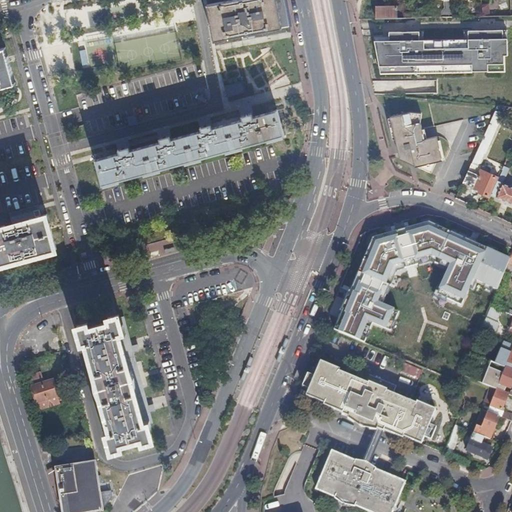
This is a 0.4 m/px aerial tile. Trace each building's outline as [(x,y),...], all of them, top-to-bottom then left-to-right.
[(279,29),(273,0),(230,0),(208,4),(208,5),(211,4),(218,39),(215,40),(215,41),(279,29)] [(273,0),(279,29),(291,26),(285,0),(273,0)] [(357,0),(358,9),(376,7),(375,0),(357,0)] [(441,18),(453,18),(450,0),(447,0),(447,2),(444,2),(444,8),(441,15),(441,18)] [(401,8),(403,19),(415,19),(413,3),(401,4),(401,8)] [(211,4),(208,5),(215,40),(218,39),(211,4)] [(483,18),(490,17),(489,6),(482,6),(483,18)] [(401,8),(376,8),(376,19),(403,19),(401,8)] [(389,37),(373,37),(380,70),(471,69),(471,72),(487,72),(487,68),(503,68),(503,57),(507,56),(506,39),(502,40),(502,31),(468,32),(468,40),(419,41),(419,33),(389,33),(389,37)] [(0,88),(1,88),(15,84),(5,48),(0,49),(0,88)] [(86,50),(80,52),(84,66),(90,65),(86,50)] [(246,92),(242,81),(231,84),(224,85),(228,98),(246,92)] [(221,122),(210,125),(208,119),(198,122),(201,132),(170,140),(167,130),(157,133),(159,143),(129,151),(126,141),(116,144),(119,154),(95,161),(102,186),(290,134),(283,109),(252,118),(249,108),(239,110),(241,117),(226,120),(221,122)] [(390,118),(396,147),(398,158),(399,160),(414,167),(414,168),(417,168),(436,163),(442,162),(437,138),(424,140),(420,124),(421,115),(409,114),(390,118)] [(436,163),(417,168),(431,174),(436,163)] [(499,179),(491,196),(511,205),(511,187),(503,183),(510,170),(504,167),(499,179)] [(479,193),(490,198),(491,196),(499,179),(481,171),(479,176),(468,171),(463,184),(480,191),(479,193)] [(0,264),(13,261),(13,260),(38,253),(38,255),(55,250),(53,241),(51,242),(47,224),(48,224),(46,215),(29,220),(29,221),(4,228),(4,227),(0,228),(0,264)] [(430,222),(373,239),(334,331),(392,355),(404,353),(414,347),(420,339),(425,325),(436,330),(441,317),(446,320),(454,303),(486,317),(491,307),(509,265),(511,258),(430,222)] [(486,317),(480,333),(492,338),(495,332),(504,312),(491,307),(486,317)] [(150,412),(146,401),(127,330),(131,329),(127,314),(109,318),(111,325),(106,327),(105,324),(94,327),(95,329),(90,331),(88,324),(78,327),(83,344),(87,343),(90,355),(87,357),(88,360),(91,359),(94,369),(90,370),(93,381),(97,380),(100,392),(96,393),(99,403),(103,402),(106,416),(103,417),(104,420),(108,420),(111,433),(107,434),(112,451),(121,448),(119,442),(125,440),(126,443),(136,440),(136,438),(141,436),(143,443),(153,440),(151,434),(155,433),(150,412)] [(508,363),(511,353),(511,345),(503,342),(494,364),(506,369),(508,363)] [(499,385),(506,369),(494,364),(492,363),(482,385),(491,389),(504,394),(507,389),(499,385)] [(393,395),(362,382),(321,364),(307,397),(325,404),(357,417),(359,420),(363,422),(368,424),(372,424),(385,429),(422,444),(435,412),(393,395)] [(499,385),(507,389),(511,390),(511,386),(511,371),(506,369),(499,385)] [(31,375),(32,384),(45,382),(43,372),(31,375)] [(362,382),(393,395),(396,387),(366,374),(362,382)] [(54,380),(33,387),(37,402),(39,401),(41,409),(59,403),(57,396),(58,395),(54,380)] [(491,406),(490,407),(502,412),(508,396),(504,394),(491,389),(487,400),(492,402),(491,406)] [(324,406),(343,413),(359,420),(357,417),(325,404),(324,406)] [(500,417),(502,418),(504,413),(502,412),(490,407),(488,413),(500,417)] [(384,432),(385,431),(368,424),(363,422),(359,420),(343,413),(342,415),(348,417),(348,420),(353,425),(358,424),(359,425),(362,428),(365,428),(367,427),(369,431),(377,431),(378,430),(380,431),(384,432)] [(485,438),(491,440),(500,417),(488,413),(481,429),(477,427),(474,434),(485,438)] [(502,418),(511,422),(511,421),(511,415),(504,413),(502,418)] [(305,436),(308,431),(299,427),(297,432),(305,436)] [(444,455),(451,458),(463,430),(456,427),(444,455)] [(474,434),(467,452),(487,460),(490,453),(486,451),(487,447),(482,444),(485,438),(474,434)] [(355,462),(339,455),(333,453),(317,490),(335,498),(335,499),(339,502),(342,502),(346,503),(350,506),(351,507),(356,508),(356,507),(368,511),(393,511),(406,483),(376,471),(377,470),(373,467),(372,467),(367,465),(361,462),(356,461),(355,462)] [(84,511),(102,509),(100,492),(95,461),(83,462),(82,459),(68,461),(69,464),(57,466),(63,511),(84,511)] [(100,492),(102,509),(112,496),(111,490),(100,492)]
